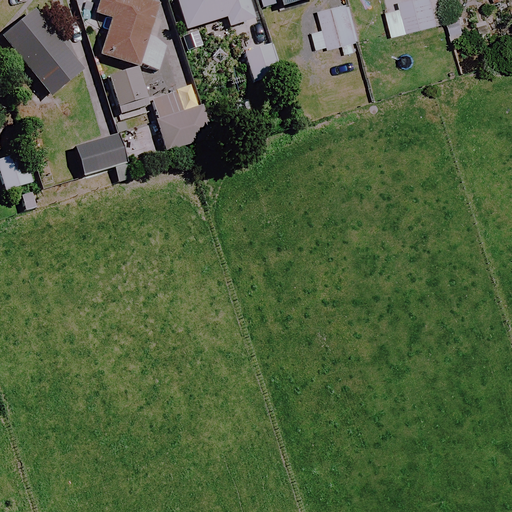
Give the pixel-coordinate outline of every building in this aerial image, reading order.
[(111,17),(99,55),(138,66),(157,3),(146,0),(99,0),(96,13),(111,17)] [(252,22),(245,0),(173,0),(184,33),(223,21),(226,30),(252,22)] [(276,0),(279,10),(319,0),(318,0),(276,0)] [(438,28),(431,0),(417,0),(402,4),(404,11),(387,15),(393,39),(438,28)] [(357,45),(350,7),(319,12),(327,51),(357,45)] [(80,74),(30,14),(0,39),(0,42),(48,100),(80,74)] [(278,78),(270,49),(243,57),(251,85),(278,78)] [(145,97),(136,67),(107,76),(116,106),(145,97)] [(182,115),(176,94),(148,101),(163,155),(209,142),(201,110),(182,115)] [(124,167),(115,138),(72,151),(81,180),(124,167)] [(23,157),(0,163),(0,186),(2,194),(31,187),(23,157)] [(46,209),(41,192),(19,198),(23,215),(46,209)]
